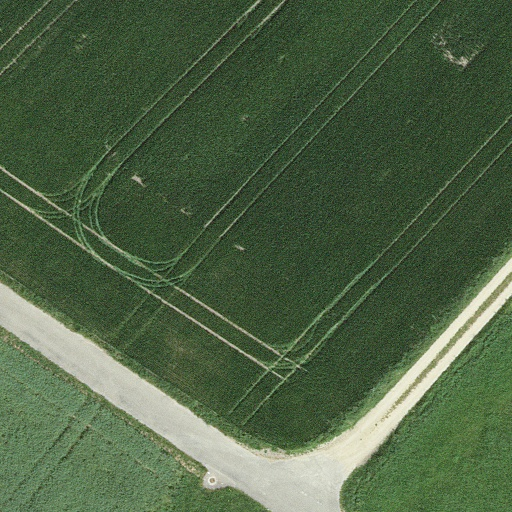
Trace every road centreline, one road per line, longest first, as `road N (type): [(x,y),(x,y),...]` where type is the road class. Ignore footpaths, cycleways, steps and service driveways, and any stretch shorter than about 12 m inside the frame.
road 1 (unclassified): [(0,307),(297,511)]
road 2 (track): [(308,511),(511,284)]
